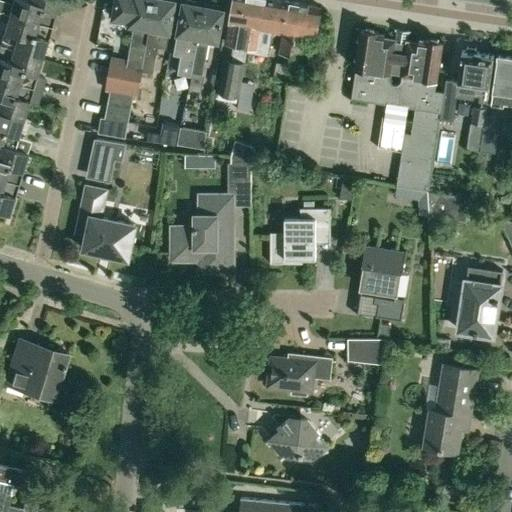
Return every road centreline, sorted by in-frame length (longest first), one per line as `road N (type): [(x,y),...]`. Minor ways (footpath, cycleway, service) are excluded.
road 1 (residential): [(38,275),(95,6)]
road 2 (residential): [(140,331),(214,333),(215,299),(326,302)]
road 3 (residential): [(123,511),(140,331)]
road 4 (residential): [(140,331),(132,305),(38,275)]
